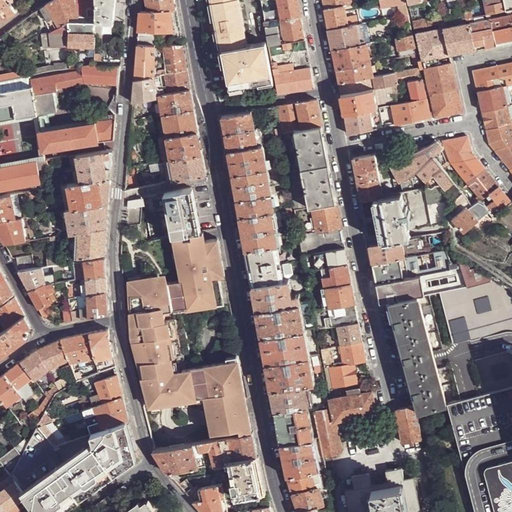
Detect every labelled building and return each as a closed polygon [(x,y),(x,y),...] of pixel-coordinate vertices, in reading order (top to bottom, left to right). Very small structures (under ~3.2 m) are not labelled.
[(0,0),(0,18),(3,23),(15,13),(8,4),(4,0),(0,0)] [(15,0),(14,0),(10,3),(16,10),(21,6),(19,4),(18,4),(15,0)] [(56,0),(48,5),(48,6),(59,26),(68,21),(68,16),(78,16),(75,0),(56,0)] [(95,0),(75,0),(78,16),(96,17),(95,0)] [(95,0),(96,17),(96,22),(104,23),(110,23),(110,24),(114,24),(116,0),(95,0)] [(177,9),(175,0),(146,0),(149,10),(172,9),(177,9)] [(223,50),(248,45),(239,0),(211,0),(220,51),(223,50)] [(299,2),(298,0),(279,0),(282,15),(283,19),(301,16),(299,2)] [(323,0),(325,9),(345,5),(352,4),(351,0),(323,0)] [(405,0),(379,0),(381,7),(398,4),(400,16),(408,14),(405,0)] [(503,0),(484,0),(490,14),(506,11),(503,0)] [(511,0),(503,0),(506,11),(511,10),(511,9),(511,0)] [(329,29),(349,25),(347,17),(345,5),(325,9),(327,19),(329,29)] [(48,6),(42,9),(54,30),(59,26),(48,6)] [(173,29),(172,9),(149,10),(141,11),(139,30),(156,29),(173,29)] [(355,15),(347,17),(349,25),(357,24),(355,15)] [(442,15),(428,18),(428,20),(430,25),(443,23),(442,15)] [(511,15),(491,19),(496,46),(508,44),(511,43),(511,15)] [(303,27),(301,16),(283,19),(280,19),(284,39),(285,42),(306,38),(303,27)] [(491,19),(470,23),(474,44),(475,50),(487,48),(496,46),(491,19)] [(430,25),(428,20),(413,23),(414,28),(430,25)] [(54,30),(51,32),(51,38),(52,47),(70,46),(69,35),(68,21),(59,26),(54,30)] [(96,22),(68,21),(69,35),(96,36),(96,22)] [(104,23),(96,22),(96,36),(99,36),(103,33),(104,23)] [(444,28),(448,49),(474,44),(470,23),(444,28)] [(361,45),(357,24),(349,25),(329,29),(331,39),(333,50),(361,45)] [(269,45),(281,43),(281,40),(279,26),(271,28),(266,29),(269,45)] [(444,28),(418,33),(423,58),(423,61),(434,58),(449,55),(448,49),(444,28)] [(96,36),(69,35),(70,46),(80,47),(89,47),(95,47),(96,42),(96,36)] [(417,54),(413,35),(405,36),(397,38),(397,40),(401,57),(417,54)] [(51,38),(42,38),(43,47),(52,47),(51,38)] [(308,49),(306,38),(285,42),(281,43),(269,45),(275,74),(280,72),(311,67),(308,49)] [(272,74),(266,42),(248,45),(223,50),(229,82),(272,74)] [(371,63),(367,43),(361,45),(333,50),(335,61),(337,69),(371,63)] [(152,76),(156,75),(156,44),(138,44),(135,79),(152,76)] [(188,68),(183,45),(163,44),(166,73),(188,68)] [(475,50),(474,44),(448,49),(449,55),(450,55),(466,52),(475,50)] [(423,61),(425,69),(435,66),(434,58),(423,61)] [(79,61),(70,62),(71,69),(80,67),(79,61)] [(66,63),(56,64),(57,71),(66,70),(66,63)] [(338,75),(339,82),(374,76),(371,63),(337,69),(338,75)] [(454,74),(451,63),(435,66),(425,69),(430,94),(457,89),(454,74)] [(511,63),(509,64),(497,66),(500,79),(504,79),(506,86),(511,84),(511,63)] [(83,84),(85,84),(119,82),(119,81),(120,81),(121,66),(121,65),(98,65),(83,68),(83,72),(82,72),(83,84)] [(478,91),(501,87),(500,79),(497,66),(484,69),(474,71),(478,91)] [(312,75),(311,67),(280,72),(275,74),(278,93),(293,91),(302,89),(315,87),(312,75)] [(191,88),(188,68),(166,73),(164,73),(168,93),(191,88)] [(412,69),(414,80),(423,79),(420,69),(420,68),(412,69)] [(412,69),(395,72),(397,83),(400,83),(409,81),(414,80),(412,69)] [(18,72),(1,75),(3,81),(19,78),(18,72)] [(82,72),(56,76),(58,88),(83,84),(82,72)] [(340,88),(341,94),(372,88),(391,85),(397,83),(395,72),(379,75),(379,76),(374,76),(339,82),(340,88)] [(272,74),(229,82),(230,90),(274,81),(272,74)] [(3,91),(0,91),(0,121),(38,115),(37,103),(35,92),(34,86),(33,80),(33,76),(1,82),(3,91)] [(42,102),(37,103),(38,115),(58,111),(55,91),(58,90),(58,88),(56,76),(43,79),(33,80),(34,86),(35,92),(40,91),(42,102)] [(135,79),(133,101),(154,96),(157,95),(156,90),(152,76),(135,79)] [(413,101),(427,98),(426,94),(423,79),(414,80),(409,81),(413,101)] [(391,85),(393,98),(396,97),(395,93),(402,92),(400,83),(397,83),(391,85)] [(391,85),(372,88),(373,94),(375,94),(377,101),(374,102),(375,108),(392,105),(395,104),(393,98),(391,85)] [(482,111),(507,105),(503,86),(501,87),(478,91),(481,102),(482,111)] [(507,105),(511,104),(508,89),(507,90),(506,86),(503,86),(507,105)] [(195,108),(191,88),(168,93),(165,94),(159,95),(163,115),(195,108)] [(343,104),(345,113),(370,109),(373,108),(375,108),(374,102),(377,101),(375,94),(373,94),(372,88),(341,94),(343,104)] [(457,89),(430,94),(436,117),(462,112),(459,99),(457,89)] [(157,95),(154,96),(157,116),(163,115),(159,95),(157,95)] [(431,118),(427,98),(413,101),(395,104),(392,105),(392,108),(395,122),(396,124),(410,122),(431,118)] [(317,99),(297,103),(302,129),(322,125),(317,99)] [(297,103),(279,106),(284,133),(295,130),(302,129),(297,103)] [(485,121),(486,129),(511,125),(511,123),(511,121),(507,105),(482,111),(485,121)] [(276,106),(266,108),(269,121),(269,125),(279,123),(276,106)] [(199,131),(195,108),(163,115),(165,123),(167,137),(199,131)] [(395,122),(392,108),(373,111),(371,111),(374,126),(376,126),(395,122)] [(252,110),(255,128),(260,127),(257,109),(252,110)] [(364,130),(374,128),(374,126),(371,111),(370,109),(345,113),(347,122),(349,133),(364,130)] [(225,133),(255,128),(252,110),(222,116),(225,133)] [(96,117),(96,122),(116,119),(117,114),(96,117)] [(0,121),(0,124),(36,119),(41,154),(45,153),(44,151),(41,131),(39,119),(38,115),(0,121)] [(43,126),(44,131),(94,122),(93,118),(43,126)] [(44,131),(41,131),(44,151),(48,151),(115,140),(116,119),(96,122),(94,122),(44,131)] [(167,137),(165,123),(159,124),(161,138),(167,137)] [(322,125),(302,129),(295,130),(310,207),(312,207),(337,202),(333,183),(325,143),(322,125)] [(511,125),(486,129),(490,143),(496,151),(511,144),(511,125)] [(263,144),(260,127),(255,128),(258,145),(263,144)] [(274,128),(276,142),(278,142),(282,141),(281,133),(280,127),(274,128)] [(130,129),(130,138),(143,136),(142,128),(130,129)] [(228,150),(258,145),(255,128),(225,133),(228,150)] [(295,130),(284,133),(290,167),(287,168),(295,210),(310,207),(295,130)] [(203,153),(199,131),(167,137),(171,159),(203,153)] [(468,136),(443,141),(449,159),(450,162),(476,158),(471,151),(470,145),(468,136)] [(167,137),(161,138),(161,139),(165,160),(165,161),(171,159),(167,137)] [(444,151),(438,142),(435,141),(433,143),(432,144),(401,158),(395,160),(391,162),(390,163),(400,183),(401,183),(402,183),(411,177),(418,171),(435,158),(442,152),(444,151)] [(267,168),(263,144),(258,145),(228,150),(232,174),(267,168)] [(505,162),(511,170),(511,169),(511,144),(496,151),(505,162)] [(399,149),(392,150),(395,160),(401,158),(399,149)] [(112,178),(114,150),(78,155),(83,183),(112,178)] [(136,151),(128,153),(128,160),(137,158),(136,151)] [(46,160),(45,153),(41,154),(0,160),(0,167),(38,161),(46,160)] [(207,175),(203,153),(171,159),(175,181),(207,175)] [(353,158),(361,199),(374,197),(383,195),(375,154),(353,158)] [(78,155),(71,156),(76,184),(83,183),(78,155)] [(418,171),(425,181),(431,185),(447,172),(442,166),(440,163),(441,163),(435,158),(418,171)] [(480,162),(476,158),(450,162),(467,183),(486,169),(480,162)] [(165,161),(163,161),(167,183),(175,181),(171,159),(165,161)] [(46,160),(38,161),(40,170),(50,169),(49,160),(46,160)] [(0,188),(0,190),(42,183),(40,170),(38,161),(0,167),(0,188)] [(232,174),(237,198),(271,193),(270,184),(267,168),(232,174)] [(486,169),(467,183),(471,188),(478,196),(482,201),(486,198),(490,194),(499,186),(491,176),(486,169)] [(455,182),(447,172),(431,185),(435,186),(441,185),(442,184),(443,184),(446,188),(455,182)] [(126,177),(125,191),(138,189),(136,182),(135,182),(133,176),(126,177)] [(411,177),(402,183),(404,192),(413,190),(411,177)] [(109,203),(112,178),(83,183),(76,184),(69,185),(73,209),(109,203)] [(467,183),(460,188),(463,192),(464,193),(471,188),(467,183)] [(69,185),(63,186),(67,210),(73,209),(69,185)] [(428,205),(443,202),(441,185),(435,186),(433,188),(431,188),(428,187),(424,187),(428,205)] [(499,186),(490,194),(495,200),(486,207),(489,211),(493,216),(511,202),(510,199),(504,192),(499,186)] [(199,230),(191,187),(167,191),(175,235),(199,230)] [(164,192),(172,236),(175,235),(167,191),(164,192)] [(381,236),(409,230),(406,218),(405,211),(401,192),(396,193),(393,193),(383,195),(374,197),(378,217),(381,236)] [(456,201),(460,206),(467,199),(464,193),(463,192),(458,197),(456,201)] [(17,218),(24,217),(19,193),(13,195),(17,218)] [(237,198),(240,216),(271,210),(274,210),(274,206),(271,193),(237,198)] [(2,196),(0,196),(0,220),(17,218),(13,195),(2,196)] [(472,206),(473,209),(480,203),(482,201),(478,196),(470,203),(472,206)] [(145,203),(143,197),(129,200),(129,207),(145,203)] [(337,202),(312,207),(316,227),(317,232),(341,228),(340,218),(337,202)] [(431,226),(446,223),(443,202),(428,205),(431,226)] [(107,228),(109,203),(73,209),(67,210),(71,234),(78,233),(107,228)] [(453,217),(464,231),(489,211),(486,207),(485,205),(484,204),(480,203),(473,209),(472,206),(469,208),(467,206),(453,217)] [(240,216),(246,250),(274,245),(277,245),(271,210),(240,216)] [(277,245),(281,244),(274,210),(271,210),(277,245)] [(33,215),(26,216),(27,225),(28,227),(30,240),(37,239),(35,227),(33,215)] [(17,218),(0,220),(0,232),(1,233),(2,235),(4,240),(6,244),(24,241),(27,241),(24,217),(17,218)] [(105,254),(107,228),(78,233),(76,258),(105,254)] [(341,228),(317,232),(320,252),(345,248),(341,228)] [(381,236),(383,243),(402,239),(410,238),(409,230),(381,236)] [(174,237),(182,281),(171,283),(167,273),(161,274),(161,272),(146,275),(147,277),(129,280),(132,336),(150,405),(206,395),(214,439),(221,437),(252,432),(250,420),(245,420),(235,360),(175,371),(172,356),(176,356),(169,320),(167,321),(165,310),(186,306),(187,310),(225,304),(220,276),(225,275),(218,238),(206,240),(204,232),(174,237)] [(303,255),(320,252),(317,232),(305,234),(299,235),(303,255)] [(425,253),(421,236),(410,238),(402,239),(406,256),(425,253)] [(374,263),(401,257),(406,256),(402,239),(383,243),(370,245),(372,254),(374,263)] [(252,285),(280,280),(274,245),(246,250),(252,285)] [(346,253),(345,248),(320,252),(303,255),(306,270),(324,267),(348,263),(346,253)] [(405,277),(421,274),(460,268),(468,286),(474,285),(495,279),(479,267),(470,267),(466,261),(454,263),(450,260),(446,250),(406,257),(406,256),(401,257),(405,277)] [(33,269),(36,269),(33,255),(18,258),(20,271),(26,270),(33,269)] [(377,282),(405,277),(401,257),(374,263),(374,267),(376,277),(377,282)] [(106,275),(105,258),(87,261),(88,278),(106,275)] [(84,261),(74,263),(76,280),(83,279),(88,278),(87,261),(84,261)] [(348,263),(324,267),(328,286),(351,282),(349,271),(348,263)] [(33,269),(37,282),(46,280),(45,268),(36,269),(33,269)] [(421,274),(424,294),(429,293),(440,291),(468,286),(460,268),(421,274)] [(37,282),(33,269),(26,270),(20,271),(23,278),(27,284),(37,282)] [(379,293),(381,302),(391,300),(419,295),(424,294),(421,274),(405,277),(377,282),(379,293)] [(107,292),(106,275),(88,278),(88,295),(107,292)] [(6,277),(0,282),(0,304),(15,294),(10,285),(6,277)] [(257,310),(294,303),(292,294),(290,279),(280,280),(252,285),(257,310)] [(353,290),(351,282),(328,286),(322,287),(326,308),(328,308),(355,303),(353,290)] [(482,338),(503,332),(510,331),(511,331),(511,298),(507,296),(502,290),(497,288),(495,286),(488,282),(474,285),(468,286),(440,291),(452,342),(469,339),(470,341),(482,338)] [(41,286),(30,290),(35,300),(39,309),(43,318),(44,318),(51,313),(46,306),(54,302),(52,299),(56,298),(56,292),(58,291),(58,283),(51,284),(46,285),(45,285),(41,286)] [(108,314),(107,292),(88,295),(89,307),(89,318),(108,314)] [(299,293),(292,294),(294,303),(301,302),(299,293)] [(0,307),(16,296),(15,294),(0,304),(0,307)] [(419,411),(446,405),(437,368),(435,358),(433,351),(419,295),(391,300),(395,315),(403,348),(407,365),(409,374),(412,386),(419,411)] [(16,296),(0,307),(0,314),(7,328),(25,315),(20,305),(16,296)] [(262,336),(305,329),(301,302),(294,303),(257,310),(262,336)] [(328,308),(332,326),(338,325),(359,321),(357,312),(355,303),(328,308)] [(64,323),(73,321),(72,312),(71,308),(64,309),(64,323)] [(317,329),(332,326),(328,308),(326,308),(314,310),(317,329)] [(0,358),(26,339),(31,326),(25,315),(7,328),(3,332),(2,332),(0,333),(0,358)] [(341,345),(363,342),(361,330),(359,321),(338,325),(341,345)] [(99,330),(90,332),(96,356),(97,359),(114,356),(110,343),(110,329),(109,328),(99,330)] [(311,355),(305,329),(262,336),(266,362),(311,355)] [(495,511),(494,506),(493,506),(485,471),(484,470),(485,468),(487,466),(511,459),(511,331),(510,331),(503,332),(482,338),(470,341),(472,349),(475,360),(488,356),(504,351),(508,351),(511,353),(511,352),(511,440),(484,448),(478,450),(472,454),(468,460),(466,466),(466,473),(466,476),(475,511),(495,511)] [(96,356),(90,332),(77,335),(62,338),(70,360),(71,363),(96,356)] [(70,360),(62,338),(49,344),(37,349),(45,363),(48,368),(51,367),(70,360)] [(363,342),(341,345),(344,361),(344,365),(354,363),(366,361),(364,350),(363,342)] [(321,349),(325,369),(331,367),(335,367),(334,362),(332,350),(331,347),(321,349)] [(45,363),(37,349),(29,355),(21,361),(31,374),(45,363)] [(511,386),(511,352),(511,353),(508,351),(504,351),(488,356),(475,360),(483,394),(511,386)] [(266,362),(271,389),(307,383),(315,381),(311,355),(266,362)] [(116,364),(114,356),(97,359),(98,366),(99,370),(116,364)] [(31,374),(21,361),(14,367),(5,373),(17,388),(27,381),(32,377),(31,374)] [(48,368),(45,363),(31,374),(32,377),(35,379),(49,369),(48,368)] [(358,382),(354,363),(344,365),(335,367),(331,367),(334,387),(358,382)] [(331,367),(325,369),(329,388),(334,387),(331,367)] [(87,376),(85,370),(75,374),(75,375),(77,380),(80,378),(87,376)] [(123,395),(118,372),(96,380),(98,385),(99,387),(100,392),(104,402),(123,395)] [(17,388),(5,373),(0,376),(0,395),(4,401),(7,405),(21,394),(17,388)] [(60,390),(69,385),(65,376),(55,381),(56,383),(57,384),(60,390)] [(29,384),(27,381),(17,388),(21,394),(22,396),(24,398),(24,399),(32,393),(34,392),(29,384)] [(39,386),(44,393),(48,390),(42,383),(39,386)] [(57,384),(56,383),(50,386),(51,388),(48,390),(44,393),(47,396),(50,401),(55,392),(56,392),(60,390),(57,384)] [(271,389),(275,410),(308,404),(310,404),(307,383),(271,389)] [(447,404),(466,476),(466,473),(466,466),(468,460),(472,454),(478,450),(484,448),(511,440),(511,386),(483,394),(447,404)] [(100,392),(99,387),(96,388),(91,390),(89,391),(91,396),(100,392)] [(372,391),(360,394),(348,396),(331,399),(332,408),(335,422),(336,422),(376,413),(376,412),(372,391)] [(104,402),(100,392),(91,396),(94,405),(95,405),(104,402)] [(36,398),(32,393),(24,399),(25,400),(27,402),(28,404),(36,398)] [(130,420),(123,395),(104,402),(95,405),(97,412),(101,425),(103,429),(123,421),(127,420),(130,420)] [(43,412),(50,401),(47,396),(40,408),(43,412)] [(275,410),(281,443),(313,438),(314,438),(308,404),(275,410)] [(97,412),(95,405),(94,405),(83,409),(86,416),(97,412)] [(422,439),(416,405),(415,405),(400,408),(401,414),(398,415),(403,442),(422,439)] [(43,412),(40,408),(34,412),(35,414),(39,419),(43,412)] [(342,452),(336,422),(335,422),(332,408),(315,412),(319,437),(323,456),(342,452)] [(45,423),(53,420),(45,412),(40,421),(37,426),(39,425),(44,423),(45,423)] [(133,456),(123,421),(103,429),(97,432),(94,442),(86,448),(27,491),(25,493),(27,496),(31,502),(37,511),(55,511),(126,461),(133,456)] [(51,443),(58,440),(45,423),(44,423),(39,425),(37,426),(50,442),(51,443)] [(14,446),(2,429),(0,430),(0,455),(11,448),(14,446)] [(252,432),(221,437),(226,461),(228,461),(234,460),(258,455),(254,432),(252,432)] [(226,461),(221,437),(214,439),(209,440),(211,448),(214,464),(226,462),(226,461)] [(24,438),(18,442),(23,449),(27,442),(24,438)] [(60,445),(67,443),(65,438),(58,440),(51,443),(54,448),(59,446),(60,445)] [(281,443),(288,476),(311,470),(318,468),(313,438),(281,443)] [(211,448),(209,440),(200,441),(202,450),(203,449),(211,448)] [(199,466),(206,465),(203,449),(202,450),(200,441),(195,442),(199,466)] [(199,466),(195,442),(190,443),(154,450),(168,472),(199,466)] [(84,445),(26,489),(27,491),(86,448),(84,445)] [(20,454),(14,446),(11,448),(0,455),(0,459),(2,463),(6,467),(11,473),(20,454)] [(258,455),(234,460),(235,465),(238,479),(233,480),(232,481),(232,482),(234,495),(235,495),(236,498),(266,491),(262,474),(261,474),(258,455)] [(494,506),(485,471),(485,469),(487,467),(511,460),(511,459),(487,466),(485,468),(484,470),(485,471),(493,506),(494,506)] [(511,511),(511,460),(487,467),(485,469),(485,471),(494,506),(495,511),(511,511)] [(61,511),(128,464),(126,461),(55,511),(61,511)] [(0,480),(2,479),(11,473),(6,467),(0,470),(0,480)] [(386,470),(388,482),(404,479),(402,467),(393,469),(386,470)] [(288,476),(293,493),(316,486),(312,473),(311,470),(288,476)] [(319,471),(312,473),(316,486),(319,486),(323,484),(319,471)] [(13,472),(11,475),(16,481),(25,493),(27,491),(26,489),(13,472)] [(211,479),(210,473),(192,477),(195,482),(211,479)] [(352,477),(355,489),(372,486),(369,473),(359,475),(352,477)] [(0,483),(0,492),(2,491),(16,481),(11,475),(4,481),(0,483)] [(420,511),(414,477),(404,479),(388,482),(372,486),(355,489),(346,491),(349,511),(420,511)] [(179,484),(186,492),(193,486),(187,478),(179,484)] [(25,493),(16,481),(2,491),(0,492),(0,502),(6,511),(27,496),(25,493)] [(227,511),(222,483),(218,484),(224,511),(227,511)] [(224,511),(218,484),(213,485),(202,487),(204,499),(200,500),(193,501),(203,511),(224,511)] [(324,505),(319,486),(316,486),(293,493),(294,499),(296,506),(298,511),(316,506),(316,507),(324,505)] [(6,511),(17,511),(31,502),(27,496),(6,511)] [(156,511),(148,500),(142,505),(146,511),(156,511)] [(146,511),(142,505),(139,501),(138,502),(140,504),(128,511),(146,511)] [(138,502),(122,511),(128,511),(140,504),(138,502)]
